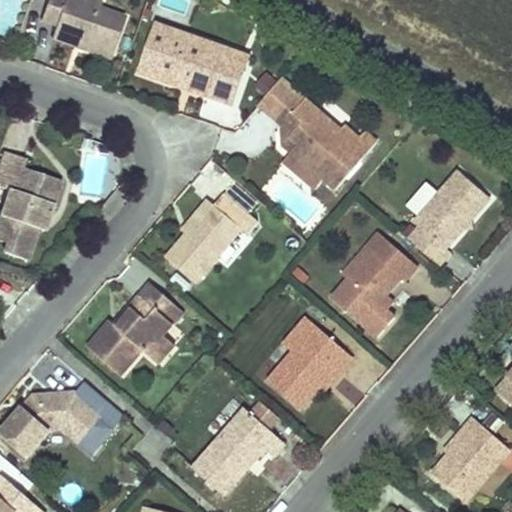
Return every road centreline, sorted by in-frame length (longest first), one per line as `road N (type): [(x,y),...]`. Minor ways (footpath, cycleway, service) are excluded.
road 1 (residential): [(0,75),(125,120),(141,137),(149,172),(136,209),(0,369)]
road 2 (residential): [(302,511),(511,267)]
road 3 (unclassified): [(284,0),(511,126)]
